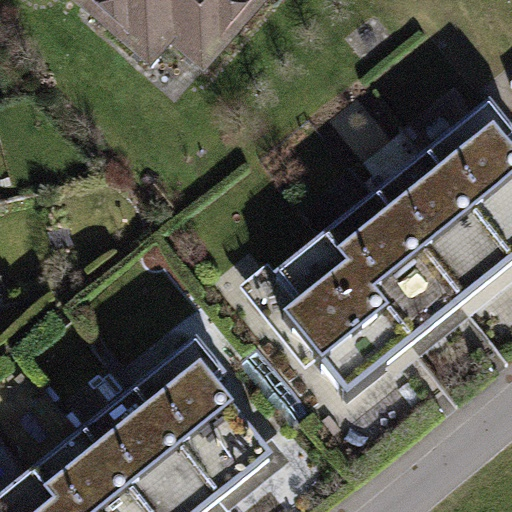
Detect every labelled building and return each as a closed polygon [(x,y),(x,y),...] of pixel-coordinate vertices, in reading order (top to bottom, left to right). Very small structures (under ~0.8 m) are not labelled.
[(70,0),(156,76),(176,54),(208,82),(281,0),(70,0)] [(511,256),(511,175),(463,118),(413,162),(501,266),(511,256)] [(501,266),(413,162),(360,206),(449,309),(501,266)] [(449,309),(360,206),(307,250),(395,354),(449,309)] [(395,354),(307,250),(255,294),(343,398),(395,354)] [(268,459),(180,356),(129,400),(217,504),(268,459)] [(207,511),(217,504),(129,400),(77,443),(135,511),(207,511)] [(135,511),(77,443),(24,488),(44,511),(135,511)] [(44,511),(24,488),(0,507),(0,511),(44,511)]
